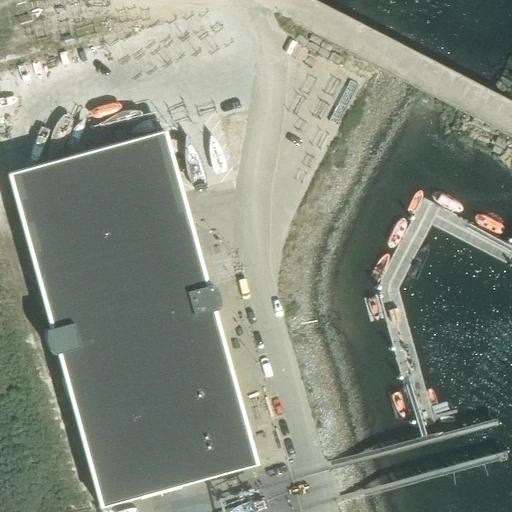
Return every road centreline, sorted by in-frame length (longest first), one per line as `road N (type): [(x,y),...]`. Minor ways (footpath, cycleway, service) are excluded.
road 1 (unclassified): [(327,511),(260,242),(273,81),(253,0)]
road 2 (track): [(0,140),(269,53)]
